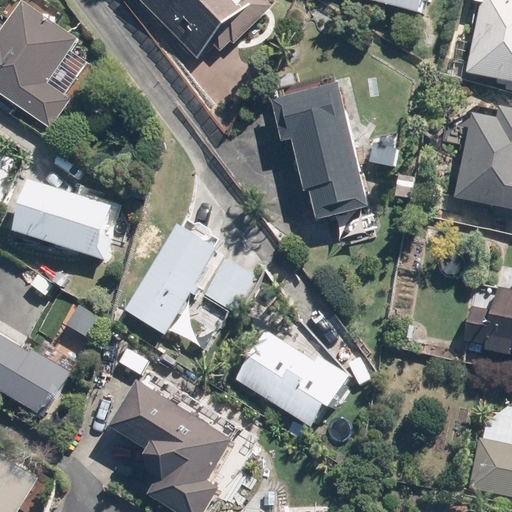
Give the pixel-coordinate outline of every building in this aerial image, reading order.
[(0,20),(0,83),(57,128),(79,100),(54,80),(87,38),(39,0),(36,0),(13,30),(0,20)] [(275,0),(153,0),(206,56),(234,30),(241,38),(279,4),(275,0)] [(385,0),(436,13),(438,0),(385,0)] [(511,0),(493,0),(480,69),(511,75),(511,0)] [(359,79),(288,96),(298,138),(312,134),(323,186),(327,186),(334,214),(387,202),(359,79)] [(511,117),(486,112),(469,192),(504,199),(502,213),(511,215),(511,117)] [(0,186),(10,159),(0,155),(0,186)] [(408,173),(404,194),(420,197),(424,176),(408,173)] [(32,228),(115,259),(123,237),(111,233),(122,204),(50,178),(32,228)] [(139,182),(135,195),(151,200),(154,187),(139,182)] [(264,276),(226,253),(230,246),(191,222),(139,307),(177,331),(202,291),(206,294),(208,292),(241,312),(264,276)] [(504,341),(503,344),(511,346),(511,308),(485,303),(478,334),(504,341)] [(278,328),(250,378),(328,423),(341,401),(348,404),(366,372),(333,354),(332,358),(278,328)] [(0,387),(43,417),(72,375),(35,350),(34,353),(0,329),(0,387)] [(176,473),(165,491),(198,511),(220,511),(238,483),(228,477),(253,436),(158,378),(128,426),(161,446),(166,467),(176,473)] [(295,429),(306,435),(312,426),(301,418),(295,429)] [(478,486),(511,492),(511,442),(488,438),(478,486)] [(10,451),(0,466),(0,511),(27,511),(50,476),(10,451)]
